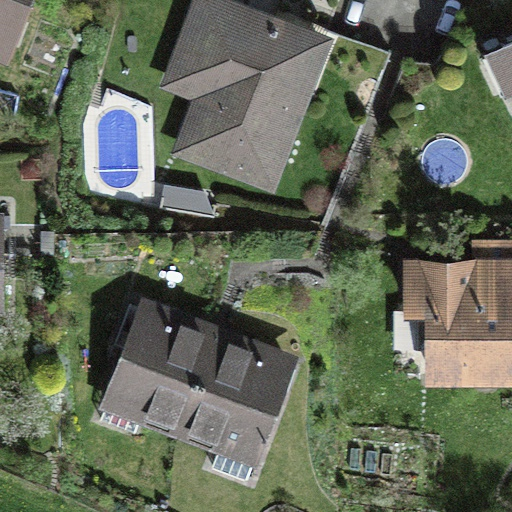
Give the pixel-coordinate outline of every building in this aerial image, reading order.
[(0,0),(0,46),(1,47),(18,0),(0,0)] [(185,146),(268,178),(300,94),(321,40),(215,0),(203,0),(185,47),(218,60),(185,146)] [(333,106),(355,47),(323,35),(321,40),(300,94),(333,106)] [(511,41),(502,46),(511,67),(511,41)] [(355,47),(333,106),(366,119),(389,60),(355,47)] [(439,68),(402,64),(383,118),(433,123),(439,68)] [(432,309),(431,374),(511,374),(511,264),(508,265),(508,283),(488,282),(488,265),(410,264),(410,309),(432,309)] [(144,409),(183,424),(215,336),(143,309),(103,417),(136,429),(144,409)] [(288,363),(215,336),(183,424),(221,438),(210,465),(246,478),(288,363)]
